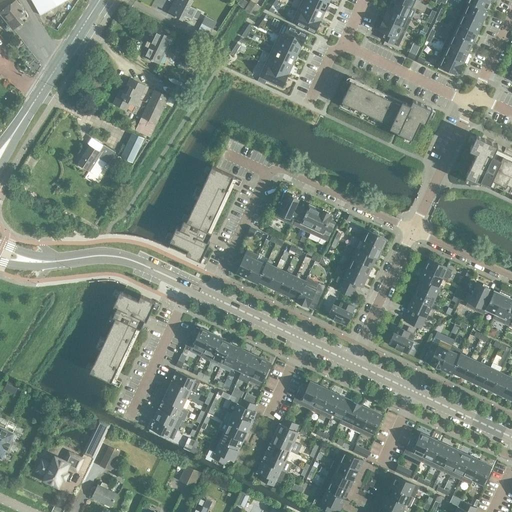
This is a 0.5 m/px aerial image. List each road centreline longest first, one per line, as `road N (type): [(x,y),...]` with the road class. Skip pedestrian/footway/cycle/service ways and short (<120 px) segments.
road 1 (primary): [(2,150),(100,0)]
road 2 (tertiary): [(28,260),(116,256),(189,286)]
road 3 (residential): [(411,231),(273,168)]
road 4 (residential): [(411,231),(474,99)]
road 5 (residential): [(128,418),(189,286)]
road 6 (residential): [(411,231),(352,362)]
road 7 (residential): [(209,295),(273,168)]
road 8 (residential): [(474,99),(345,42)]
